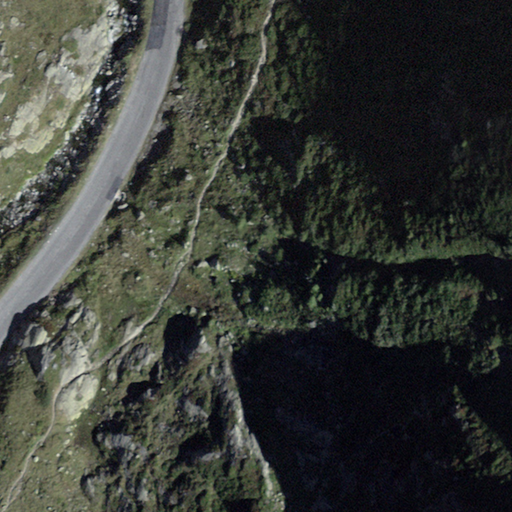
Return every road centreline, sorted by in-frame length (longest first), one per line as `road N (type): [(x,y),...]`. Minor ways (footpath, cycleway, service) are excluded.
road 1 (trunk): [(0,349),(125,0)]
road 2 (tertiary): [(167,0),(162,43),(124,143),(71,233),(0,323)]
